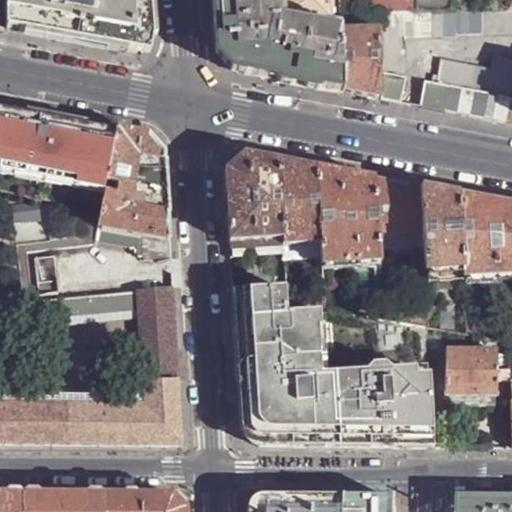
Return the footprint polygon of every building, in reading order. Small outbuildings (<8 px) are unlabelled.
[(2,29),(20,32),(21,1),(21,0),(2,0),(2,19),(2,29)] [(92,0),(93,1),(87,0),(21,0),(21,1),(20,32),(44,37),(136,53),(154,37),(150,0),(92,0)] [(339,31),(278,20),(276,0),(212,0),(211,0),(214,43),(215,51),(235,72),(280,81),(341,92),(339,34),(339,31)] [(276,0),(278,20),(339,31),(338,14),(337,0),(276,0)] [(337,0),(338,14),(376,13),(416,12),(414,0),(337,0)] [(449,0),(451,11),(463,11),(461,0),(449,0)] [(380,100),(400,104),(405,78),(403,40),(455,40),(455,37),(511,36),(511,9),(463,11),(451,11),(416,12),(376,13),(377,34),(380,100)] [(377,34),(339,34),(341,92),(363,97),(380,100),(377,34)] [(490,70),(485,95),(511,100),(511,91),(511,61),(492,58),(490,70)] [(485,95),(490,70),(441,61),(438,77),(436,85),(485,95)] [(511,125),(511,99),(511,100),(485,95),(436,85),(431,84),(423,83),(420,108),(504,124),(511,125)] [(0,306),(33,303),(28,253),(95,246),(95,243),(97,229),(99,221),(104,188),(115,131),(0,110),(0,306)] [(141,238),(168,242),(165,177),(163,156),(146,137),(133,134),(115,131),(104,188),(99,221),(97,229),(120,234),(141,238)] [(261,158),(242,155),(224,171),(229,242),(282,238),(277,161),(261,158)] [(294,164),(277,161),(282,238),(283,244),(320,242),(316,169),(294,164)] [(336,172),(316,169),(320,242),(321,255),(321,264),(378,261),(378,249),(377,237),(374,180),(336,172)] [(394,184),(374,180),(377,237),(422,234),(419,188),(394,184)] [(436,191),(419,188),(422,234),(423,246),(424,274),(462,271),(458,196),(436,191)] [(511,206),(490,202),(458,196),(462,271),(462,280),(511,277),(511,206)] [(120,234),(97,229),(95,243),(118,247),(120,234)] [(422,234),(377,237),(378,249),(423,246),(422,234)] [(169,249),(168,242),(141,238),(142,242),(143,257),(169,256),(169,249)] [(320,242),(283,244),(283,254),(284,257),(321,255),(320,242)] [(145,273),(170,271),(169,256),(143,257),(145,273)] [(55,263),(36,264),(38,296),(58,294),(55,263)] [(145,273),(134,275),(136,292),(172,289),(170,271),(145,273)] [(462,271),(424,274),(425,284),(462,282),(462,280),(462,271)] [(172,289),(136,292),(137,313),(142,394),(143,406),(179,404),(172,289)] [(286,299),(286,289),(270,290),(232,293),(233,315),(287,311),(286,299)] [(136,292),(33,303),(35,323),(137,313),(136,292)] [(323,295),(286,299),(287,311),(320,309),(323,309),(323,295)] [(430,448),(427,379),(411,380),(411,374),(388,375),(382,369),(371,370),(365,377),(319,380),(316,327),(321,327),(320,309),(287,311),(233,315),(234,321),(235,347),(240,430),(258,447),(399,448),(418,448),(430,448)] [(426,312),(407,313),(408,324),(425,327),(427,327),(426,312)] [(496,351),(444,351),(444,396),(495,396),(496,351)] [(142,394),(0,393),(0,405),(143,406),(142,394)] [(495,396),(444,396),(444,406),(496,406),(495,396)] [(143,406),(0,405),(0,445),(181,446),(179,404),(143,406)] [(0,494),(0,511),(22,511),(23,495),(0,494)] [(23,495),(22,511),(103,511),(103,495),(23,495)] [(103,495),(103,511),(186,511),(186,510),(166,495),(103,495)] [(375,499),(363,501),(341,497),(340,511),(391,511),(392,495),(375,499)] [(340,511),(341,497),(263,497),(250,511),(340,511)] [(454,497),(453,511),(511,511),(511,498),(495,498),(454,497)]
